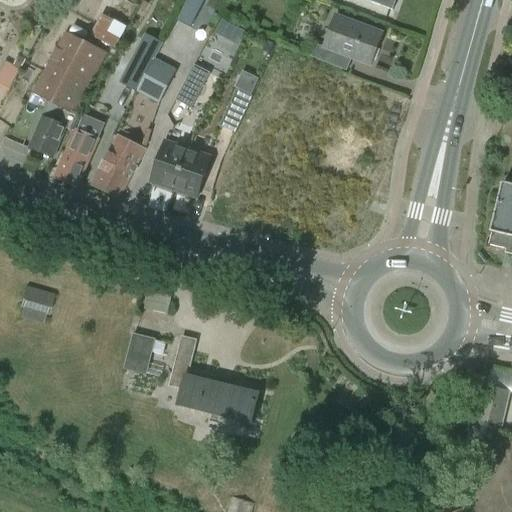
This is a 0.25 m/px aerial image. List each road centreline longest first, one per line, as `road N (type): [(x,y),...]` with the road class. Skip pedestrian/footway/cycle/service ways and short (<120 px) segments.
road 1 (primary): [(354,291),(0,191)]
road 2 (secondary): [(418,257),(482,0)]
road 3 (primary): [(354,291),(355,330),(382,358),(420,361),(451,338),(458,320)]
